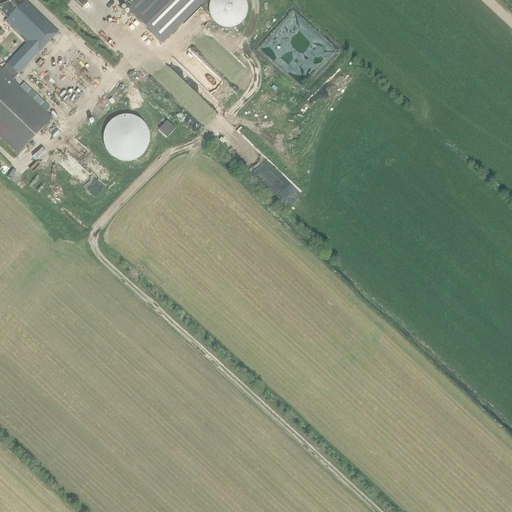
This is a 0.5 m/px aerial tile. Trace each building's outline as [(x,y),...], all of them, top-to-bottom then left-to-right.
[(24,2),(21,0),(2,0),(0,2),(0,10),(8,18),(4,22),(26,43),(0,69),(0,138),(17,155),(51,119),(12,82),(59,33),(25,1),(24,2)] [(205,0),(118,0),(161,43),(205,0)] [(210,0),(209,6),(209,11),(210,17),(214,22),(219,26),(225,29),(231,29),(236,27),(241,25),(245,21),(248,16),(249,10),(249,4),(246,0),(210,0)] [(276,56),(282,47),(291,59),(298,54),(292,62),(298,70),(312,80),(306,73),(317,65),(319,63),(321,61),(321,60),(334,51),(335,50),(327,40),(318,46),(311,41),(321,34),(289,12),(271,39),(276,45),(271,49),(269,46),(266,50),(276,56)] [(61,74),(66,85),(71,82),(66,72),(61,74)] [(141,121),(136,118),(129,116),(125,116),(120,118),(114,121),(110,125),(108,130),(106,136),(105,141),(107,146),(108,150),(111,154),(116,157),(121,160),(127,161),(132,160),(137,159),(141,157),(146,152),(148,147),(150,142),(150,135),(148,130),(146,125),(141,121)]
